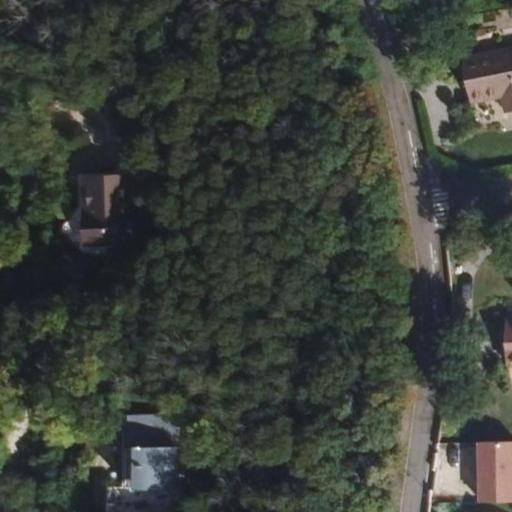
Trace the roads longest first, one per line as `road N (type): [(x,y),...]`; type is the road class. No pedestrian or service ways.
road 1 (residential): [(418,214),(430,370),(416,511)]
road 2 (residential): [(361,0),(418,214)]
